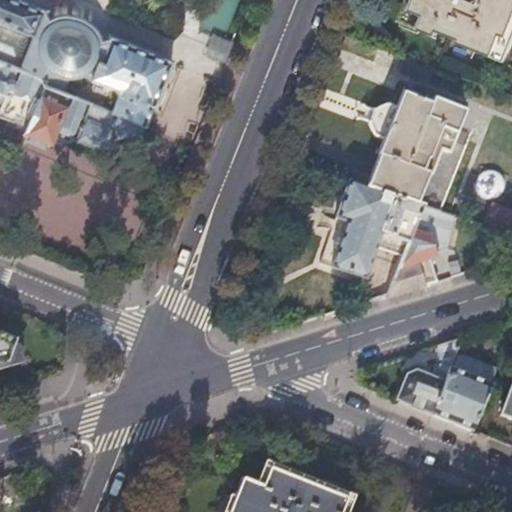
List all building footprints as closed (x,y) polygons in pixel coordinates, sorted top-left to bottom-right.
[(0,0),(0,98),(4,100),(7,94),(12,93),(38,103),(24,138),(49,148),(47,152),(49,156),(60,160),(64,158),(70,145),(76,143),(100,152),(104,153),(107,152),(110,150),(112,147),(113,143),(112,140),(109,136),(138,148),(153,110),(171,67),(109,42),(108,45),(101,46),(99,42),(96,43),(92,37),(87,32),(89,29),(85,26),(84,29),(77,26),(71,24),(71,21),(67,20),(66,24),(59,24),(53,26),(51,23),(46,25),(43,19),(44,17),(2,0),(0,0)] [(511,0),(415,0),(411,12),(425,17),(419,30),(436,37),(438,32),(460,40),(458,44),(492,58),(501,37),(508,39),(511,28),(511,0)] [(378,157),(366,188),(422,208),(440,215),(465,149),(452,144),(464,112),(432,99),(430,105),(401,94),(396,108),(386,105),(373,110),(368,124),(374,138),(383,141),(377,156),(378,157)] [(366,188),(348,182),(334,220),(346,224),(330,269),(363,281),(378,237),(407,247),(412,234),(422,208),(366,188)] [(440,215),(422,208),(412,234),(427,229),(443,225),(440,215)] [(412,234),(407,247),(385,301),(436,285),(428,263),(436,261),(427,229),(412,234)] [(405,377),(394,402),(431,417),(449,370),(455,357),(461,340),(436,348),(442,367),(432,370),(429,378),(414,373),(405,377)] [(455,357),(449,370),(489,385),(494,371),(455,357)] [(449,370),(431,417),(451,426),(471,434),(489,385),(449,370)] [(511,385),(510,386),(498,417),(511,422),(511,385)] [(239,478),(224,511),(338,511),(344,499),(267,467),(259,486),(239,478)]
